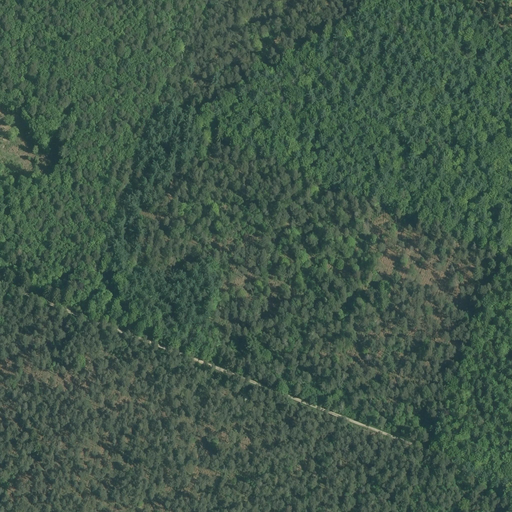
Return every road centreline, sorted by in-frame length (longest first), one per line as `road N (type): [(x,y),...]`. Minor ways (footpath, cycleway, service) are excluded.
road 1 (track): [(426,450),(78,314)]
road 2 (track): [(78,314),(203,0)]
road 3 (track): [(426,450),(511,232)]
road 4 (track): [(78,314),(0,506)]
